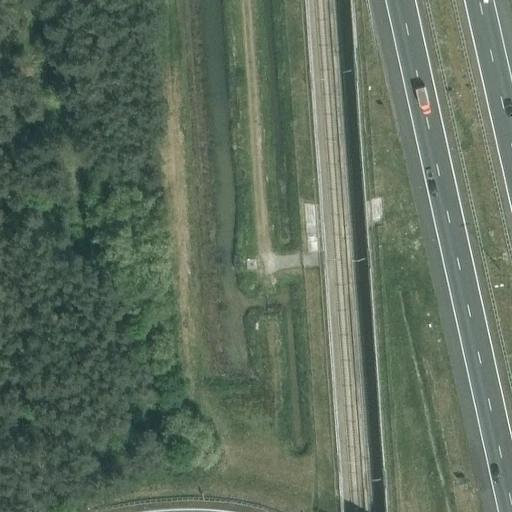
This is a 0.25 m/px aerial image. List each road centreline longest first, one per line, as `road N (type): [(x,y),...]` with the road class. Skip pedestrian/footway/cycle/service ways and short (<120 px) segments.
road 1 (motorway): [(400,0),(511,503)]
road 2 (motorway): [(511,154),(476,0)]
